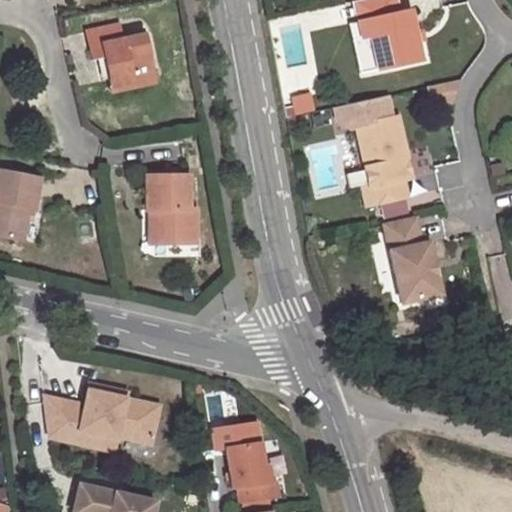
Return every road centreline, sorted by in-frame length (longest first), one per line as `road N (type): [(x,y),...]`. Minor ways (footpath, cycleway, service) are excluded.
road 1 (tertiary): [(320,385),(275,276),(222,0)]
road 2 (tertiary): [(0,298),(266,355),(320,385)]
road 3 (unclassified): [(320,385),(355,405),(511,453)]
road 4 (residential): [(496,36),(457,94),(485,217)]
road 5 (residential): [(0,10),(23,15),(49,45),(71,147)]
road 6 (tertiary): [(361,511),(320,385)]
